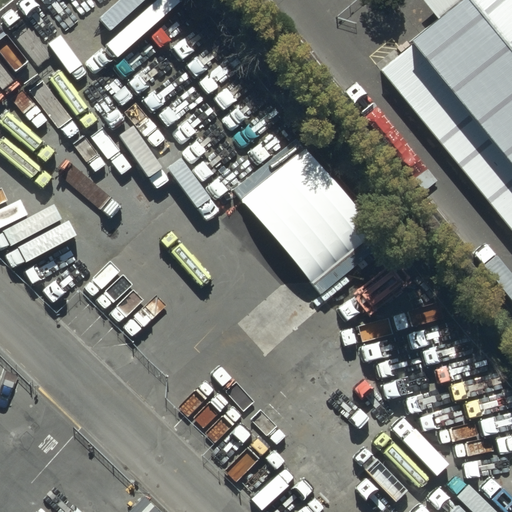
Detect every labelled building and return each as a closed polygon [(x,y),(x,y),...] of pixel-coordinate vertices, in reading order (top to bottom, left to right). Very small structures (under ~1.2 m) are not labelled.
[(511,0),(486,0),(413,61),(511,180),(511,0)] [(387,242),(298,135),(231,194),(323,299),(387,242)] [(148,311),(123,285),(109,298),(133,324),(148,311)] [(252,339),(244,331),(173,403),(219,446),(276,386),(240,350),(252,339)] [(155,511),(144,500),(132,511),(155,511)]
